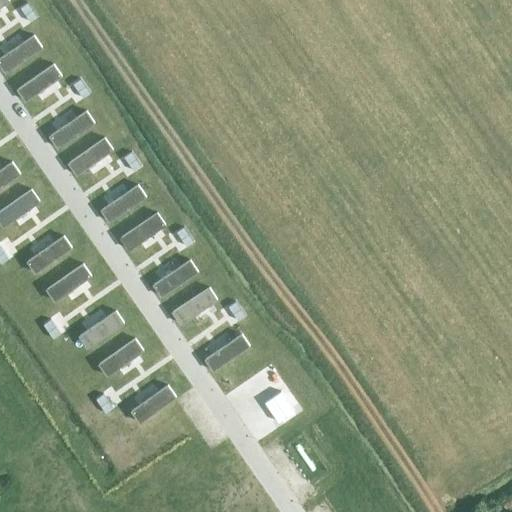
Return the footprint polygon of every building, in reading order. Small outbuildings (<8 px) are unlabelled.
[(34,34),(0,57),(0,63),(6,71),(42,46),(34,34)] [(53,64),(17,89),(25,101),(62,76),(53,64)] [(86,110),(50,135),(58,147),(94,122),(86,110)] [(104,137),(68,162),(76,174),(112,149),(104,137)] [(12,161),(0,169),(0,187),(20,173),(12,161)] [(138,184),(102,209),(110,221),(146,196),(138,184)] [(31,189),(0,210),(0,221),(3,226),(39,201),(31,189)] [(157,212),(121,237),(129,249),(165,224),(157,212)] [(63,235),(27,260),(36,272),(72,247),(63,235)] [(189,259),(153,284),(161,296),(198,271),(189,259)] [(83,263),(47,288),(55,300),(91,275),(83,263)] [(209,287),(173,312),(181,324),(217,299),(209,287)] [(116,310),(80,335),(88,347),(124,322),(116,310)] [(213,370),(250,345),(241,333),(205,358),(213,370)] [(135,338),(99,363),(107,375),(144,350),(135,338)] [(140,422),(176,397),(168,385),(131,410),(140,422)] [(281,391),(265,402),(279,422),(295,411),(281,391)] [(227,442),(224,429),(206,432),(209,446),(227,442)] [(141,459),(79,511),(139,511),(167,488),(141,459)]
